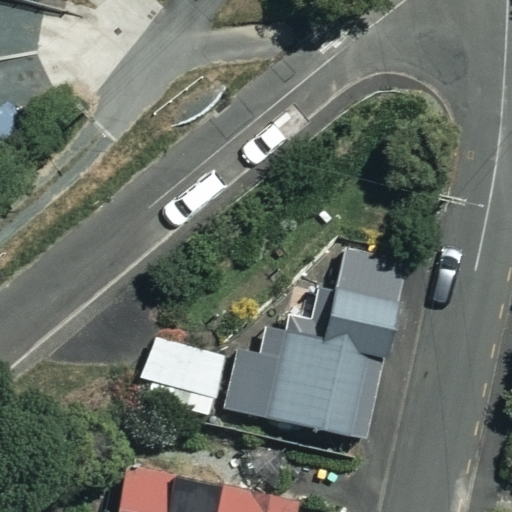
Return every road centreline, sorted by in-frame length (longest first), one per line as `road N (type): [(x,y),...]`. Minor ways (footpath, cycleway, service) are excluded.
road 1 (residential): [(422,511),(492,192),(506,0)]
road 2 (residential): [(397,0),(0,333)]
